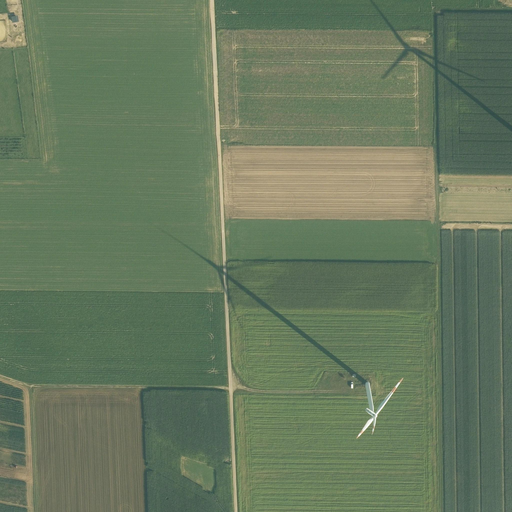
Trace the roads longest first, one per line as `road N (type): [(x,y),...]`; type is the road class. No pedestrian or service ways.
road 1 (track): [(441,511),(433,9),(511,10)]
road 2 (track): [(236,511),(218,146)]
road 3 (track): [(230,387),(30,385),(0,375)]
road 4 (track): [(211,0),(218,146)]
